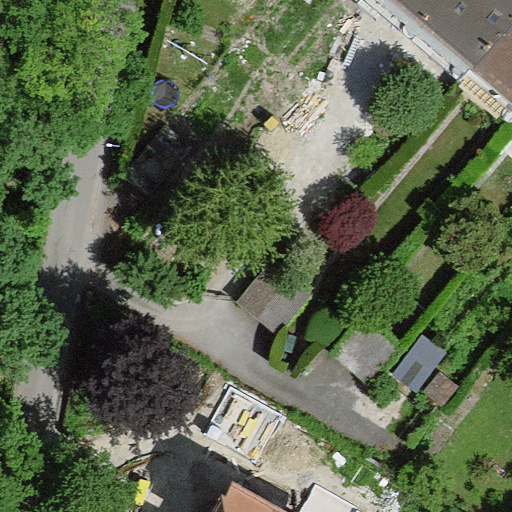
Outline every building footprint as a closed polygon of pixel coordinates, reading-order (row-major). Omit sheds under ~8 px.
[(446,0),(395,0),(425,26),(446,0)] [(511,24),(511,0),(446,0),(425,26),(476,68),(511,24)] [(511,24),(476,68),(511,98),(511,24)] [(476,68),(425,26),(406,49),(444,83),(454,70),(467,80),(476,68)] [(193,147),(169,124),(126,175),(151,196),(193,147)] [(290,282),(272,265),(239,304),(257,320),(290,282)] [(309,298),(290,282),(257,320),(278,336),(309,298)] [(404,348),(367,315),(333,354),(372,386),(385,370),(404,348)] [(259,472),(297,401),(233,367),(196,438),(259,472)] [(283,511),(237,486),(222,511),(283,511)]
